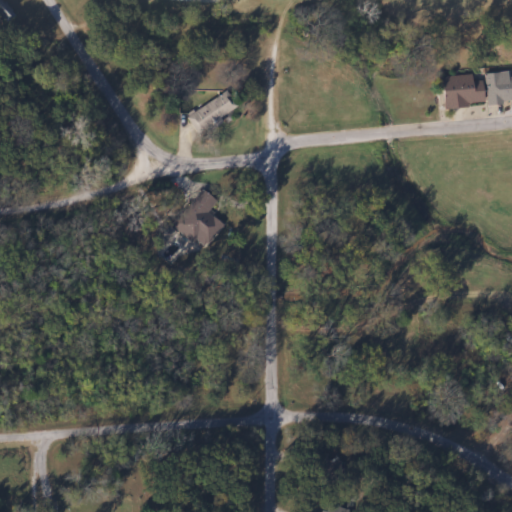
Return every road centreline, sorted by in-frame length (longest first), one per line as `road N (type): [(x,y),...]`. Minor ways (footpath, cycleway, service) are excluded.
road 1 (residential): [(0,438),(367,418),(420,430),(511,478)]
road 2 (residential): [(271,511),(274,165)]
road 3 (residential): [(274,165),(274,150),(301,139),(511,121)]
road 4 (residential): [(153,173),(119,101),(54,0)]
road 5 (residential): [(0,204),(86,196),(153,173)]
road 6 (residential): [(274,165),(153,173)]
